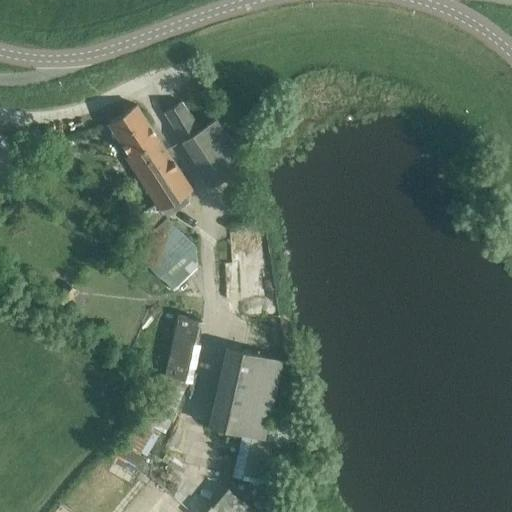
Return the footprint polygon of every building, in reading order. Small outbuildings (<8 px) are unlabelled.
[(216,117),(199,128),(181,100),(166,110),(184,137),(181,139),(212,184),(245,162),(216,117)] [(156,202),(161,210),(193,190),(137,104),(108,122),(129,154),(126,156),(156,201),(156,202)] [(166,215),(152,228),(131,248),(161,279),(162,278),(173,289),(198,263),(196,244),(166,215)] [(198,297),(177,294),(167,364),(165,363),(121,439),(147,454),(190,379),(198,297)] [(281,357),(226,347),(211,432),(236,437),(228,479),(267,485),(271,464),(287,467),(292,436),(268,432),(281,357)] [(211,511),(261,511),(233,488),(211,511)]
